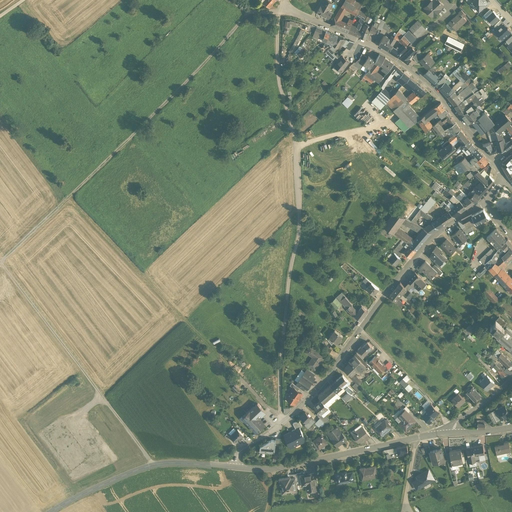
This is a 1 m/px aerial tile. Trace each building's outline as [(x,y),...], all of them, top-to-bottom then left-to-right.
[(275,1),(274,0),(265,0),(262,4),(268,10),(275,1)] [(363,3),(357,0),(345,0),(341,8),(346,11),(351,13),(354,7),(359,11),(363,3)] [(435,0),(433,3),(432,2),(425,8),(426,9),(425,10),(432,17),(434,16),(434,17),(441,11),(440,10),(444,6),(439,2),(437,0),(435,0)] [(486,4),(482,0),(473,0),(471,2),(471,3),(479,10),(486,4)] [(325,1),(322,6),(321,6),(317,13),(318,13),(322,15),(322,16),(328,20),(331,15),(327,13),(332,4),(328,2),(328,3),(325,1)] [(359,11),(354,7),(351,13),(356,16),(359,11)] [(346,11),(341,8),(334,19),(340,22),(346,11)] [(485,18),(486,17),(492,12),(490,9),(483,16),(485,18)] [(499,18),(493,11),(492,12),(486,17),(492,24),(499,18)] [(449,22),(457,31),(467,21),(463,17),(459,13),(449,22)] [(340,22),(334,19),(330,26),(337,29),(340,22)] [(347,25),(340,22),(337,29),(347,34),(349,30),(353,22),(349,20),(347,25)] [(411,30),(418,37),(427,28),(420,20),(410,29),(411,30)] [(503,25),(504,24),(500,20),(494,27),(497,30),(503,25)] [(288,35),(289,28),(291,29),(292,25),(297,26),(297,24),(291,22),(285,21),(284,28),(286,28),(285,35),(288,35)] [(374,22),(369,33),(374,35),(377,29),(380,25),(379,24),(374,22)] [(366,24),(361,35),(358,33),(356,37),(365,40),(370,28),(366,24)] [(390,29),(384,25),(382,30),(388,34),(390,29)] [(507,28),(507,29),(503,25),(497,30),(496,31),(498,34),(497,34),(500,37),(503,39),(511,32),(507,28)] [(360,30),(354,28),(352,31),(349,30),(347,34),(356,37),(358,33),(360,30)] [(301,29),(290,49),(295,52),(300,46),(298,45),(304,31),(301,29)] [(330,35),(316,29),(315,32),(314,34),(321,36),(323,38),(322,41),(326,43),(330,35)] [(404,36),(410,42),(412,45),(419,38),(418,37),(411,30),(408,33),(401,29),(397,34),(401,37),(398,40),(399,41),(404,36)] [(338,38),(330,35),(326,43),(330,45),(333,46),(338,38)] [(404,36),(399,41),(404,46),(405,47),(410,42),(404,36)] [(392,47),(387,44),(389,41),(384,37),(379,46),(389,52),(392,48),(393,47),(392,47)] [(394,39),(392,37),(389,41),(387,44),(392,47),(397,40),(394,39)] [(447,46),(450,47),(461,52),(465,44),(450,37),(446,45),(447,46)] [(343,40),(338,38),(333,46),(332,46),(331,48),(330,48),(335,51),(337,49),(338,49),(340,46),(342,47),(345,41),(343,40)] [(295,52),(294,52),(300,57),(309,48),(303,42),(300,46),(295,52)] [(398,52),(392,48),(389,52),(389,53),(398,58),(407,49),(405,47),(404,46),(398,52)] [(414,48),(401,60),(407,64),(408,61),(410,59),(410,58),(416,53),(414,51),(415,50),(414,48)] [(327,51),(325,53),(333,61),(336,58),(333,55),(328,51),(327,51)] [(421,57),(417,55),(413,59),(417,64),(420,62),(424,58),(422,56),(421,57)] [(434,63),(428,55),(424,58),(420,62),(426,69),(434,63)] [(367,60),(361,56),(359,60),(358,62),(357,63),(363,67),(367,60)] [(386,59),(380,56),(376,62),(371,70),(376,73),(382,65),(386,59)] [(349,63),(343,58),(335,68),(341,73),(349,63)] [(376,62),(369,58),(367,60),(363,67),(364,66),(370,70),(369,71),(370,71),(371,70),(376,62)] [(394,65),(386,59),(382,65),(384,67),(382,71),(387,74),(394,65)] [(511,65),(510,63),(498,72),(501,76),(502,75),(511,66),(511,65)] [(386,76),(390,79),(395,72),(403,78),(406,80),(409,76),(394,65),(387,74),(386,76)] [(376,73),(371,70),(370,71),(367,75),(379,84),(383,80),(383,79),(376,73)] [(459,81),(462,84),(465,81),(462,77),(458,73),(456,71),(453,74),(459,81)] [(432,75),(428,72),(423,75),(432,83),(436,79),(434,77),(432,75)] [(468,72),(462,77),(465,81),(468,78),(471,76),(468,72)] [(406,80),(403,84),(409,89),(412,87),(413,85),(417,82),(409,76),(406,80)] [(396,83),(390,79),(388,81),(397,91),(398,90),(403,84),(406,80),(403,78),(400,82),(397,80),(396,83)] [(460,86),(464,91),(469,88),(473,84),(468,78),(465,81),(462,84),(460,86)] [(459,81),(450,89),(453,92),(455,90),(460,86),(462,84),(459,81)] [(427,89),(417,82),(413,85),(412,87),(415,89),(414,90),(421,95),(427,89)] [(469,88),(474,94),(479,91),(473,84),(469,88)] [(450,89),(447,86),(442,92),(447,98),(453,92),(450,89)] [(465,100),(474,94),(469,88),(464,91),(458,97),(461,102),(462,102),(462,103),(465,100)] [(379,96),(386,104),(392,96),(385,89),(379,96)] [(479,91),(474,94),(477,97),(477,98),(481,95),(484,100),(488,97),(482,89),(479,91)] [(405,98),(398,90),(397,91),(392,96),(400,104),(405,98)] [(421,95),(414,90),(406,99),(411,105),(421,95)] [(453,92),(447,98),(455,107),(461,102),(458,97),(455,94),(453,92)] [(474,94),(465,100),(467,102),(468,103),(477,97),(474,94)] [(346,107),(352,101),(347,96),(341,102),(346,107)] [(400,104),(392,96),(386,104),(393,111),(400,104)] [(406,99),(405,98),(400,104),(393,111),(409,128),(417,122),(419,120),(409,107),(411,105),(406,99)] [(462,102),(455,107),(461,116),(467,111),(467,110),(463,104),(462,103),(462,102)] [(476,103),(474,104),(468,109),(470,112),(476,107),(477,107),(478,106),(476,103)] [(447,113),(440,105),(433,109),(436,113),(441,119),(447,113)] [(470,112),(468,109),(467,110),(467,111),(461,116),(463,119),(464,118),(465,120),(464,121),(468,125),(472,121),(482,113),(481,114),(476,108),(477,107),(476,107),(470,112)] [(303,116),(306,118),(311,112),(308,109),(303,116)] [(433,109),(426,114),(424,116),(427,121),(436,113),(433,109)] [(482,113),(472,121),(481,133),(487,129),(494,124),(491,120),(490,121),(484,113),(485,112),(485,111),(482,113)] [(454,122),(447,113),(441,119),(440,119),(444,124),(448,121),(452,125),(454,122)] [(494,124),(492,125),(496,130),(493,133),(495,138),(497,144),(500,150),(508,147),(511,146),(511,144),(511,138),(507,143),(504,137),(499,131),(506,126),(511,133),(511,126),(509,123),(511,121),(506,115),(505,114),(505,113),(505,114),(494,124)] [(427,121),(424,116),(419,120),(417,122),(425,133),(432,127),(427,121)] [(440,119),(433,125),(440,134),(442,133),(445,131),(442,127),(444,124),(440,119)] [(458,126),(454,122),(452,125),(448,128),(451,131),(458,126)] [(460,129),(458,126),(451,131),(454,135),(460,129)] [(490,127),(486,130),(491,140),(495,138),(493,133),(490,127)] [(444,136),(451,131),(448,128),(445,131),(442,133),(444,136)] [(468,140),(460,129),(454,135),(448,140),(450,142),(451,143),(457,137),(463,145),(468,140)] [(448,140),(441,146),(443,148),(450,142),(448,140)] [(463,145),(460,147),(463,149),(461,150),(463,151),(472,143),(468,140),(463,145)] [(443,148),(438,152),(445,160),(457,150),(451,143),(450,142),(443,148)] [(493,142),(483,145),(490,153),(500,150),(497,144),(495,145),(495,143),(494,144),(493,142)] [(475,147),(472,143),(463,151),(466,155),(469,153),(475,147)] [(483,156),(475,147),(469,153),(476,159),(474,161),(476,162),(483,156)] [(511,154),(501,164),(510,179),(511,178),(511,171),(511,172),(508,168),(511,162),(511,154)] [(486,160),(483,156),(476,162),(473,165),(469,168),(471,170),(469,172),(471,173),(472,172),(475,169),(478,173),(479,173),(476,169),(480,166),(486,160)] [(468,163),(464,158),(459,162),(466,170),(469,168),(473,165),(470,162),(468,163)] [(461,175),(466,170),(459,162),(454,167),(461,175)] [(478,173),(475,169),(472,172),(471,173),(466,177),(469,181),(475,176),(478,173)] [(486,172),(481,175),(484,179),(488,183),(491,180),(486,172)] [(478,173),(475,176),(481,182),(484,179),(481,175),(480,174),(480,173),(479,173),(478,173)] [(488,183),(484,179),(481,182),(482,183),(488,189),(495,182),(492,180),(491,180),(488,183)] [(463,185),(457,181),(453,187),(457,191),(458,190),(459,190),(463,185)] [(442,188),(436,183),(432,188),(438,193),(442,188)] [(488,189),(482,183),(475,190),(481,195),(488,189)] [(475,190),(472,189),(467,197),(467,198),(474,203),(475,202),(481,195),(475,190)] [(451,195),(446,191),(443,195),(448,199),(451,195)] [(503,214),(511,207),(511,199),(505,191),(492,201),(503,214)] [(467,198),(464,200),(460,202),(461,203),(462,204),(467,208),(474,203),(467,198)] [(461,203),(458,205),(455,208),(461,214),(467,208),(462,204),(461,203)] [(418,212),(412,208),(405,220),(414,224),(417,218),(415,217),(418,212)] [(459,216),(454,210),(450,214),(455,219),(459,216)] [(431,218),(421,211),(417,215),(428,222),(431,218)] [(484,212),(473,218),(474,222),(477,226),(490,219),(484,212)] [(439,222),(450,214),(448,213),(440,219),(436,222),(438,223),(439,222)] [(424,230),(414,224),(405,220),(394,214),(384,228),(403,242),(408,246),(413,240),(398,229),(402,224),(419,234),(427,239),(431,235),(424,230)] [(450,214),(439,222),(445,226),(455,219),(450,214)] [(445,226),(439,222),(438,223),(436,222),(432,225),(437,231),(445,226)] [(432,225),(431,225),(424,230),(431,235),(437,231),(432,225)] [(507,241),(497,230),(487,239),(497,250),(502,246),(503,244),(503,245),(507,241)] [(460,231),(452,237),(455,241),(456,241),(461,246),(467,241),(463,236),(464,236),(460,231)] [(413,240),(408,246),(416,252),(427,239),(419,234),(413,240)] [(456,251),(447,241),(441,247),(449,256),(452,253),(453,254),(456,251)] [(511,249),(511,245),(508,241),(504,245),(504,246),(501,249),(505,252),(508,249),(510,251),(511,249)] [(406,249),(400,245),(394,253),(399,257),(403,253),(406,249)] [(406,249),(403,253),(410,259),(416,252),(408,246),(406,249)] [(461,246),(458,248),(459,250),(463,254),(466,251),(461,246)] [(491,259),(492,258),(494,256),(495,255),(495,254),(491,250),(480,260),(485,265),(491,259)] [(440,255),(437,252),(437,253),(431,259),(440,268),(444,264),(444,263),(446,261),(440,255)] [(502,258),(497,253),(495,254),(495,255),(497,258),(495,261),(492,258),(491,259),(495,264),(496,263),(502,258)] [(502,258),(496,263),(501,270),(511,259),(511,254),(508,257),(504,261),(502,258)] [(401,261),(394,255),(389,261),(392,264),(396,267),(401,261)] [(495,264),(491,259),(485,265),(485,267),(489,270),(495,264)] [(432,269),(425,263),(419,269),(419,270),(423,273),(429,279),(432,276),(433,278),(434,277),(433,277),(437,274),(432,269)] [(511,281),(501,270),(496,263),(489,270),(491,273),(494,277),(510,294),(511,292),(511,281)] [(442,274),(434,267),(432,269),(437,274),(440,277),(442,274)] [(479,279),(489,270),(485,267),(476,275),(479,279)] [(420,279),(415,274),(410,279),(410,280),(408,283),(413,287),(418,291),(425,284),(420,280),(420,279)] [(413,287),(408,283),(404,287),(406,290),(409,292),(413,287)] [(379,290),(371,284),(366,290),(374,296),(379,290)] [(400,284),(393,293),(399,298),(405,291),(406,290),(404,287),(400,284)] [(488,288),(483,293),(496,308),(501,303),(488,288)] [(336,298),(340,303),(345,298),(341,293),(336,298)] [(399,298),(393,293),(389,297),(395,303),(398,300),(399,298)] [(342,305),(336,298),(331,303),(336,310),(342,305)] [(352,305),(345,298),(340,303),(347,310),(350,307),(352,305)] [(355,311),(350,307),(347,310),(347,311),(350,314),(351,316),(354,317),(358,313),(355,311)] [(358,313),(354,317),(360,322),(367,312),(362,308),(358,313)] [(490,327),(499,335),(504,328),(495,320),(490,327)] [(474,329),(469,325),(463,332),(468,336),(474,329)] [(510,351),(511,348),(511,331),(506,326),(504,328),(499,335),(496,338),(510,351)] [(344,336),(335,330),(329,338),(334,341),(338,344),(344,336)] [(334,341),(329,338),(328,340),(325,338),(322,344),(326,347),(329,349),(334,341)] [(367,343),(362,348),(361,347),(360,347),(358,350),(357,350),(364,356),(372,348),(367,342),(367,343)] [(323,356),(310,347),(309,347),(308,349),(308,350),(309,351),(308,353),(309,353),(313,356),(307,364),(308,365),(313,369),(314,369),(323,357),(323,356)] [(329,349),(326,347),(323,352),(328,355),(331,350),(329,349)] [(501,355),(497,351),(489,360),(493,363),(497,359),(501,355)] [(363,360),(356,353),(354,356),(360,362),(363,360)] [(360,362),(354,356),(349,361),(350,363),(351,363),(358,370),(358,371),(360,372),(366,367),(360,362)] [(375,356),(368,362),(374,368),(380,361),(375,356)] [(511,365),(511,364),(503,356),(499,361),(508,370),(511,365)] [(380,361),(374,368),(379,373),(386,367),(380,361)] [(358,371),(351,363),(350,363),(344,368),(349,373),(352,376),(354,373),(355,374),(358,371)] [(500,370),(495,366),(493,368),(500,374),(502,372),(500,370)] [(312,376),(304,372),(301,378),(310,384),(314,378),(312,376)] [(502,377),(499,379),(501,380),(497,383),(501,388),(510,380),(505,374),(502,377)] [(347,381),(342,375),(336,381),(341,386),(347,381)] [(399,382),(408,392),(412,388),(406,382),(409,379),(406,375),(399,382)] [(487,390),(494,383),(487,376),(480,383),(487,390)] [(356,377),(353,377),(351,379),(357,386),(361,382),(356,377)] [(310,384),(301,378),(297,383),(304,388),(306,390),(310,384)] [(336,381),(330,386),(336,392),(342,387),(341,386),(336,381)] [(347,381),(341,386),(342,387),(346,390),(349,393),(350,394),(353,391),(348,386),(350,384),(347,381)] [(330,386),(322,393),(327,399),(328,398),(336,392),(330,386)] [(297,391),(293,388),(289,393),(298,400),(302,394),(297,391)] [(473,388),(467,394),(474,402),(476,401),(477,401),(478,399),(478,400),(481,397),(473,388)] [(298,400),(289,393),(286,399),(294,405),(298,400)] [(327,399),(322,393),(318,396),(321,400),(323,402),(327,399)] [(456,397),(452,400),(459,408),(465,401),(463,399),(459,394),(458,394),(459,395),(456,397)] [(321,400),(314,406),(319,413),(321,414),(321,413),(325,410),(328,408),(325,404),(323,402),(321,400)] [(439,412),(431,404),(426,409),(428,412),(433,417),(439,412)] [(257,405),(250,411),(242,419),(245,422),(256,433),(264,426),(257,419),(264,412),(257,405)] [(505,406),(497,410),(502,419),(510,415),(505,406)] [(494,424),(499,421),(494,412),(497,410),(497,409),(488,414),(494,424)] [(402,421),(399,423),(406,430),(415,421),(407,413),(405,410),(398,416),(402,421)] [(433,417),(428,412),(422,416),(424,418),(429,424),(430,424),(435,419),(433,417)] [(311,418),(305,413),(300,418),(306,423),(308,421),(311,418)] [(321,414),(319,413),(317,415),(319,417),(324,423),(325,424),(330,419),(326,415),(321,413),(321,414)] [(310,427),(306,423),(305,425),(309,429),(316,421),(312,417),(311,418),(308,421),(312,424),(310,427)] [(429,424),(424,418),(422,421),(428,427),(431,424),(430,424),(429,424)] [(385,420),(382,423),(381,421),(380,421),(379,421),(375,425),(375,426),(376,428),(375,429),(381,437),(392,428),(385,420)] [(67,421),(47,435),(67,463),(69,461),(73,458),(71,456),(75,453),(76,455),(81,451),(84,456),(87,454),(85,451),(89,449),(84,442),(82,444),(74,433),(73,431),(73,430),(67,421)] [(299,421),(293,424),(296,430),(299,429),(302,427),(299,421)] [(363,427),(356,432),(352,435),(359,444),(365,439),(367,441),(371,438),(363,427)] [(292,432),(289,434),(289,435),(285,437),(290,448),(299,444),(300,445),(305,442),(299,429),(296,430),(292,432)] [(338,429),(333,433),(332,432),(328,435),(338,448),(345,442),(342,438),(344,437),(338,429)] [(244,437),(237,430),(230,438),(236,444),(238,442),(239,442),(242,439),(241,439),(244,437)] [(322,438),(314,443),(314,442),(313,443),(315,445),(320,451),(328,445),(322,436),(322,437),(322,438)] [(271,441),(268,443),(267,443),(267,444),(260,448),(259,452),(274,454),(275,446),(275,442),(271,441)] [(504,444),(495,446),(497,454),(511,451),(508,441),(503,442),(504,444)] [(483,446),(473,448),(475,461),(480,461),(479,455),(484,454),(483,446)] [(473,448),(466,449),(469,463),(475,461),(473,448)] [(407,449),(397,451),(398,456),(399,458),(402,457),(408,456),(407,449)] [(429,450),(421,452),(424,458),(431,456),(430,454),(431,454),(429,450)] [(431,454),(430,454),(431,456),(433,464),(440,462),(440,464),(444,462),(441,450),(431,454)] [(460,450),(450,453),(449,453),(450,457),(452,466),(452,467),(453,467),(452,465),(460,463),(460,464),(463,464),(460,450)] [(375,469),(365,471),(365,470),(360,471),(363,482),(367,481),(367,479),(377,477),(375,469)] [(434,481),(429,472),(417,478),(419,482),(414,485),(417,491),(423,487),(423,486),(425,485),(427,485),(434,481)] [(355,483),(353,474),(344,476),(344,474),(334,476),(336,488),(355,483)] [(304,477),(300,478),(302,486),(308,485),(308,489),(308,494),(318,492),(316,479),(316,478),(316,477),(315,477),(314,476),(314,475),(304,477)] [(297,477),(289,478),(290,480),(291,482),(296,481),(297,486),(296,486),(297,492),(299,491),(297,477)] [(296,481),(291,482),(290,480),(280,481),(281,488),(284,488),(285,492),(292,490),(292,494),(297,494),(297,492),(296,486),(297,486),(296,481)] [(479,483),(473,486),(477,493),(483,489),(479,483)]
